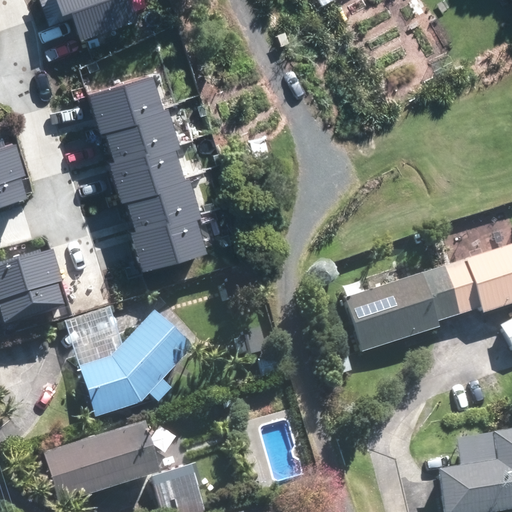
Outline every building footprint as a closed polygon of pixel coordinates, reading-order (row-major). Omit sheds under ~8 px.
[(0,0),(0,83),(23,83),(19,0),(0,0)] [(58,0),(59,0),(69,24),(127,0),(126,0),(41,0),(44,6),(58,0)] [(135,71),(80,87),(130,258),(187,243),(135,71)] [(0,189),(13,185),(0,152),(0,189)] [(0,253),(0,310),(46,297),(31,244),(0,253)] [(511,304),(511,249),(442,272),(455,313),(475,306),(478,316),(511,304)] [(437,274),(343,305),(359,355),(434,331),(431,322),(451,315),(437,274)] [(240,281),(223,286),(228,303),(245,298),(240,281)] [(511,323),(499,330),(511,353),(511,352),(511,323)] [(110,364),(77,373),(90,416),(133,404),(179,355),(147,324),(110,364)] [(253,331),(239,335),(245,356),(258,352),(253,331)] [(277,348),(252,358),(262,383),(287,373),(277,348)] [(147,478),(133,432),(45,457),(59,503),(147,478)] [(490,471),(436,478),(441,511),(498,511),(511,510),(511,442),(487,446),(490,471)] [(194,511),(198,511),(186,470),(154,479),(163,511),(194,511)]
